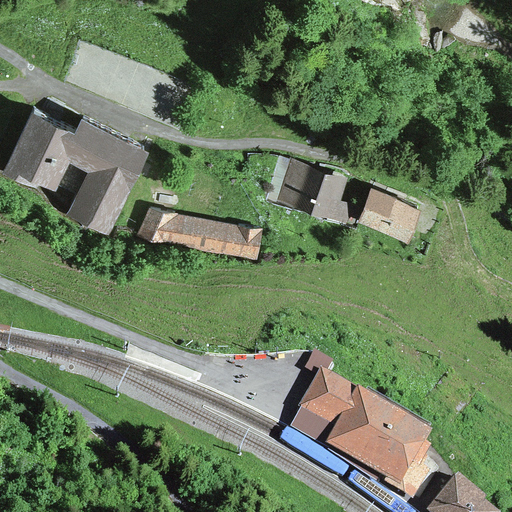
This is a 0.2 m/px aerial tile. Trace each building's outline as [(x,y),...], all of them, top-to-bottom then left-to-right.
[(35,106),(6,167),(37,182),(40,175),(59,183),(78,193),(78,194),(69,212),(105,229),(145,146),(83,117),(78,127),(35,106)] [(342,176),(281,157),(268,202),(343,224),(349,205),(334,201),(342,176)] [(418,205),(374,188),(363,217),(407,234),(418,205)] [(152,207),(140,235),(256,258),(261,228),(152,207)] [(432,428),(322,366),(299,406),(301,407),(334,426),(325,441),(387,477),(385,481),(414,497),(435,460),(426,455),(432,443),(426,439),(432,428)] [(334,426),(301,407),(290,426),(323,444),(325,441),(334,426)] [(487,495),(458,471),(426,509),(429,511),(498,511),(483,499),(487,495)]
